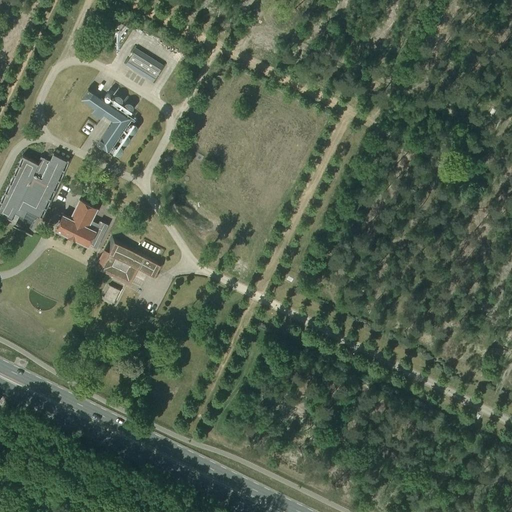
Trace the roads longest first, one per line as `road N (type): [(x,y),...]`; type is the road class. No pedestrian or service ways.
road 1 (track): [(257,296),(351,110),(124,0)]
road 2 (primary): [(299,511),(0,366)]
road 3 (primary): [(0,386),(257,511)]
road 4 (track): [(257,296),(191,428)]
road 5 (unknown): [(116,77),(131,43),(142,39),(171,59),(150,96)]
road 6 (track): [(57,0),(0,113)]
